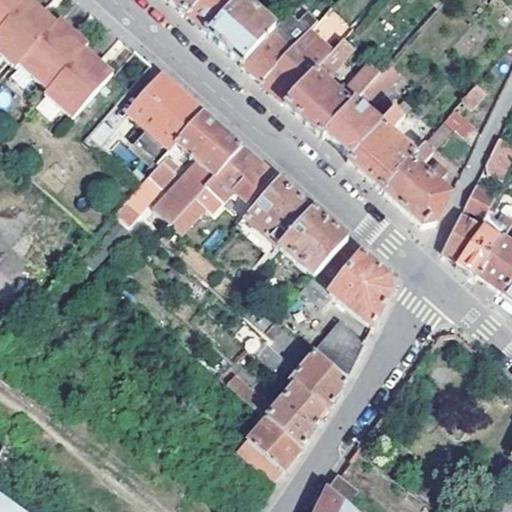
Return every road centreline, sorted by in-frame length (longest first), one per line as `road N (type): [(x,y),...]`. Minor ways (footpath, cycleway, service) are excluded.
road 1 (residential): [(423,273),(117,0)]
road 2 (residential): [(285,511),(369,395),(431,281)]
road 3 (unknown): [(0,353),(141,438),(221,511)]
road 4 (residential): [(423,273),(511,93)]
